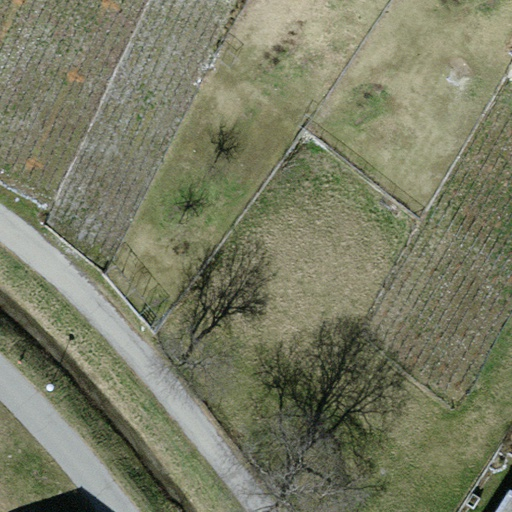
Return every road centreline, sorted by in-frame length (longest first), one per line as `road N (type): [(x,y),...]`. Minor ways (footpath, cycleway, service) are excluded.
road 1 (residential): [(0,210),(139,312),(290,511)]
road 2 (residential): [(0,383),(118,511)]
